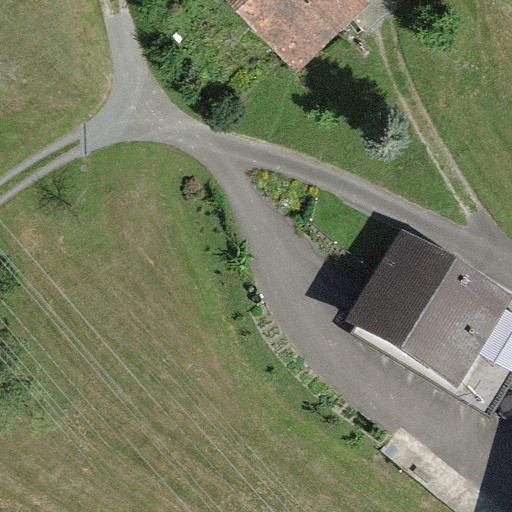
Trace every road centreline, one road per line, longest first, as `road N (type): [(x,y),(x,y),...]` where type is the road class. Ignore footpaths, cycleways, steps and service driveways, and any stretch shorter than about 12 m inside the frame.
road 1 (track): [(0,191),(39,163),(138,117),(321,177),(511,272)]
road 2 (track): [(218,145),(329,342),(511,494)]
